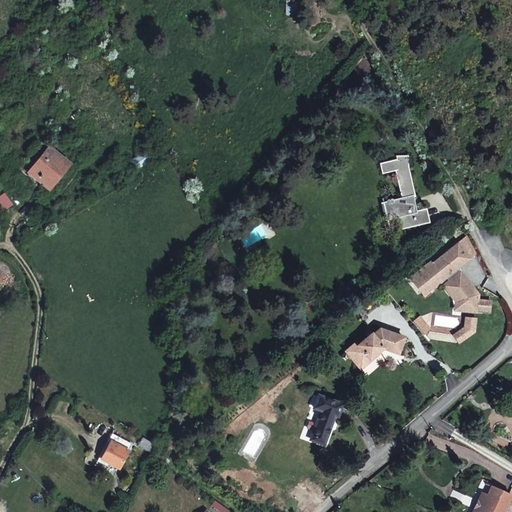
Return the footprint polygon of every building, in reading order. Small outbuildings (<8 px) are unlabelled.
[(400,217),(402,228),(433,222),(430,208),(416,211),(413,198),(419,196),(413,164),(415,155),(399,158),(400,162),(383,166),(384,174),(397,172),(403,201),(387,204),(390,219),(400,217)] [(35,204),(60,215),(74,187),(50,175),(35,204)] [(392,230),(402,228),(400,217),(390,219),(392,230)] [(458,270),(471,261),(459,246),(433,265),(432,263),(411,279),(421,293),(428,288),(431,291),(447,279),(449,283),(446,285),(454,295),(457,293),(463,301),(461,313),(476,315),(478,297),(458,270)] [(454,312),(461,313),(463,301),(457,293),(454,295),(446,285),(443,287),(455,303),(454,312)] [(424,296),(431,291),(428,288),(421,293),(424,296)] [(475,321),(465,319),(463,329),(452,337),(457,345),(473,335),(475,321)] [(394,354),(400,338),(378,330),(366,340),(364,337),(354,346),(352,343),(342,352),(356,368),(367,360),(366,359),(378,349),(394,354)] [(335,421),(338,422),(341,412),(319,404),(315,417),(321,419),(312,448),(325,452),(335,421)] [(109,443),(112,444),(102,464),(121,474),(134,446),(112,435),(109,443)] [(151,453),(154,444),(142,437),(138,444),(151,453)] [(505,511),(511,501),(511,497),(493,488),(490,495),(487,495),(478,511),(505,511)]
